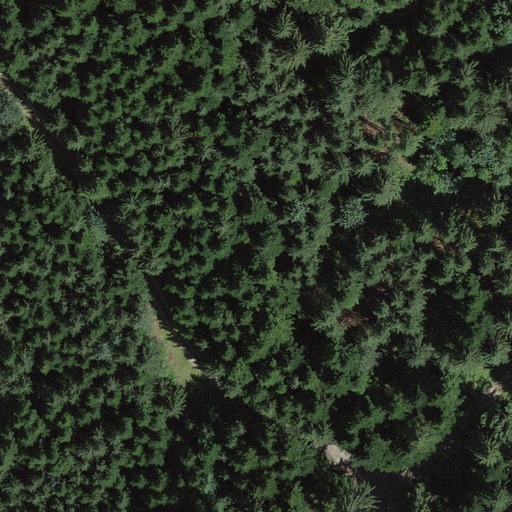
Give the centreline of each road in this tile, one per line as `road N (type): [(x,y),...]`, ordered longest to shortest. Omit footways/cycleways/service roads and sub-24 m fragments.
road 1 (track): [(0,74),(102,192),(208,360),(374,491)]
road 2 (track): [(374,491),(511,376)]
